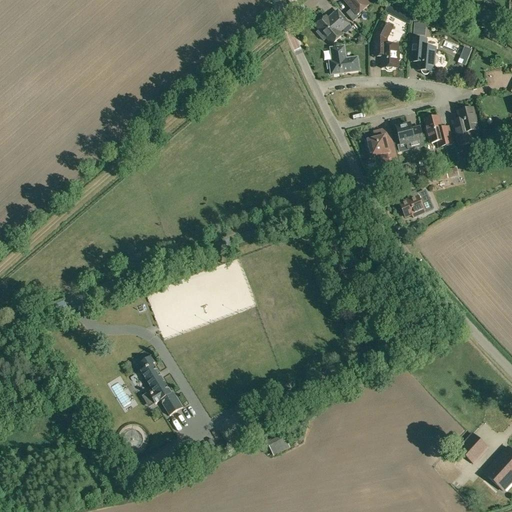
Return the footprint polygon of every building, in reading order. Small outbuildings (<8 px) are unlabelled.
[(369,5),(364,0),(343,0),(344,0),(352,9),(346,14),(353,22),(361,15),(359,14),(369,5)] [(396,8),(389,4),(385,12),(392,16),(396,8)] [(489,14),(488,12),(485,11),(484,11),(483,11),(482,12),(481,12),(481,13),(480,12),(479,15),(478,15),(479,16),(477,21),(477,22),(478,24),(480,25),(482,26),(483,26),(487,24),(488,23),(489,19),(490,16),(489,14)] [(316,26),(319,30),(316,33),(324,41),(326,38),(332,45),(343,36),(340,32),(349,24),(338,12),(332,17),(329,20),(326,17),(316,26)] [(400,60),(400,55),(398,53),(399,45),(390,45),(387,43),(387,39),(392,28),(381,22),(374,36),(374,48),(381,48),(381,69),(386,69),(387,70),(390,71),(392,70),(393,69),(398,69),(398,61),(400,60)] [(414,24),(413,35),(425,36),(426,25),(414,24)] [(485,30),(482,36),(489,40),(492,33),(485,30)] [(361,35),(357,39),(361,43),(365,39),(361,35)] [(425,75),(427,75),(429,74),(429,72),(433,72),(434,64),(436,64),(438,63),(438,61),(438,59),(437,57),(435,56),(435,48),(428,48),(426,46),(427,40),(413,39),(412,53),(419,53),(417,71),(421,71),(422,73),(423,75),(425,75)] [(332,58),(333,58),(333,59),(334,61),(329,62),(331,75),(359,71),(357,58),(347,60),(345,59),(344,47),(331,49),(332,58)] [(462,130),(454,132),(458,147),(472,143),(469,132),(478,130),(473,109),(469,110),(467,108),(462,110),(461,112),(457,113),(462,130)] [(427,138),(429,138),(431,144),(437,142),(439,148),(452,145),(448,127),(441,129),(438,117),(425,121),(427,128),(425,129),(427,138)] [(397,146),(399,153),(424,146),(422,136),(413,138),(410,124),(396,128),(400,145),(397,146)] [(369,142),(369,143),(368,144),(367,146),(368,147),(369,149),(370,149),(372,157),(380,155),(382,162),(385,162),(388,177),(399,174),(388,130),(378,132),(379,136),(376,136),(377,140),(369,142)] [(410,163),(399,166),(401,173),(412,170),(410,163)] [(446,168),(437,170),(436,165),(420,169),(423,184),(432,182),(433,183),(449,179),(446,168)] [(412,216),(414,218),(425,213),(424,210),(429,208),(424,196),(419,198),(418,196),(400,204),(406,219),(412,216)] [(141,372),(152,390),(154,393),(149,396),(155,405),(160,401),(170,417),(183,409),(173,393),(171,394),(153,364),(155,364),(150,357),(140,363),(144,369),(141,372)] [(271,409),(256,417),(262,427),(277,419),(271,409)] [(263,435),(264,437),(259,439),(265,450),(269,447),(274,457),(290,449),(279,427),(263,435)] [(474,464),(488,449),(473,435),(459,450),(459,451),(458,452),(473,465),(474,464)] [(181,442),(141,463),(149,477),(188,455),(181,442)] [(511,451),(508,448),(484,474),(504,492),(511,482),(511,451)]
